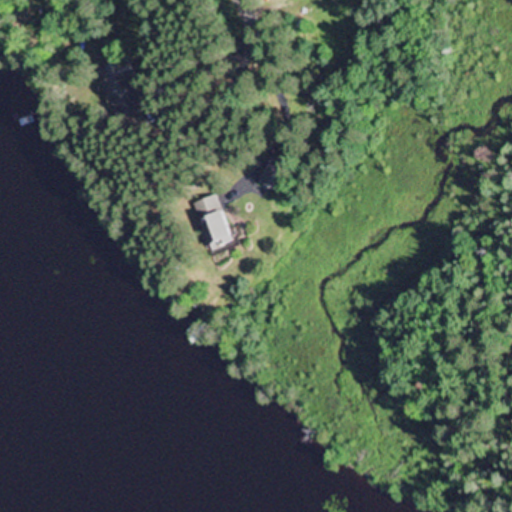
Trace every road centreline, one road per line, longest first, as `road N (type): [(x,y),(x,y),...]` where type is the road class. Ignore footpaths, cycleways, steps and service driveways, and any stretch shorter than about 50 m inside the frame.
road 1 (residential): [(404,246),(281,95),(277,37),(253,0)]
road 2 (residential): [(511,384),(404,246)]
